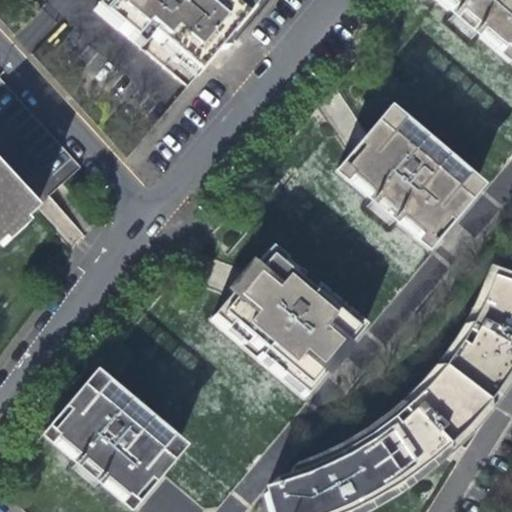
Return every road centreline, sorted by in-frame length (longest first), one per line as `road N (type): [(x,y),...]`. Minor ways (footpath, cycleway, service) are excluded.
road 1 (residential): [(159,228),(341,0)]
road 2 (residential): [(0,419),(159,228)]
road 3 (residential): [(159,228),(0,54)]
